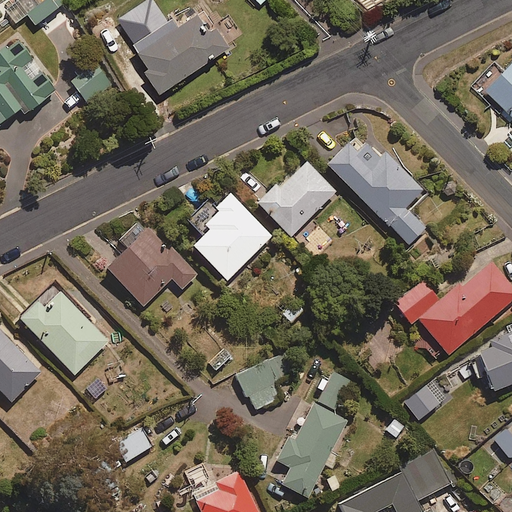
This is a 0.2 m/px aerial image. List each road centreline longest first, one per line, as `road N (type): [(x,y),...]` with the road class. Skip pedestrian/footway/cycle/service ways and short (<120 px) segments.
road 1 (residential): [(0,239),(367,61)]
road 2 (residential): [(511,208),(367,61)]
road 3 (residential): [(367,61),(482,0)]
